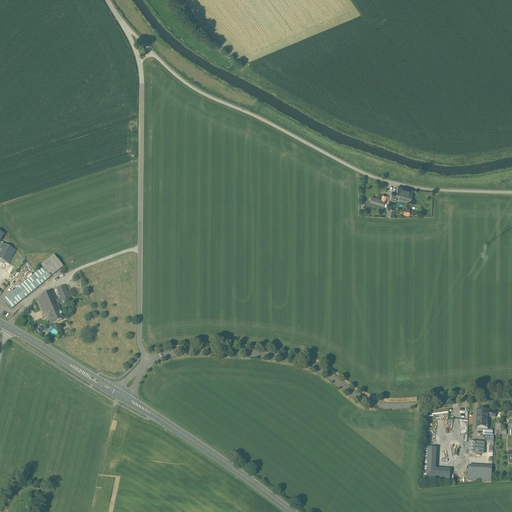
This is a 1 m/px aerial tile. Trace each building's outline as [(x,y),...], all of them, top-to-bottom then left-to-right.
[(412,190),(398,187),(396,194),(395,198),(396,198),(409,202),(412,190)] [(381,200),(372,197),(371,201),(383,206),(385,201),(381,200)] [(3,245),(0,249),(0,250),(2,251),(0,255),(0,258),(3,260),(2,261),(8,264),(15,251),(3,245)] [(54,255),(41,266),(43,268),(50,277),(63,267),(54,255)] [(43,268),(4,299),(12,309),(50,277),(43,268)] [(64,286),(56,289),(60,299),(62,302),(62,303),(68,300),(70,299),(64,286)] [(52,291),(40,297),(46,312),(58,307),(57,305),(56,301),(52,291)] [(46,312),(40,297),(35,299),(42,315),(47,313),(46,312)] [(58,307),(46,312),(47,313),(49,319),(51,324),(63,319),(58,307)] [(488,421),(489,410),(478,409),(477,420),(488,421)] [(488,421),(477,420),(477,430),(488,430),(488,421)] [(497,434),(507,434),(507,429),(501,429),(501,424),(497,423),(497,434)] [(481,443),(469,442),(469,454),(479,455),(479,451),(484,451),(485,443),(484,443),(481,443)] [(437,449),(425,448),(423,480),(450,482),(450,470),(436,469),(437,449)] [(492,467),(469,466),(468,481),(482,480),(482,483),(491,482),(492,467)]
